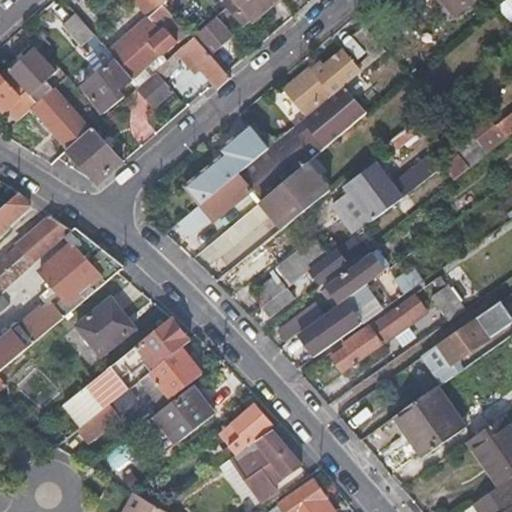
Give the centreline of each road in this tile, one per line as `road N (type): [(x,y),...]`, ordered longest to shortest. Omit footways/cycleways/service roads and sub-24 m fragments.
road 1 (residential): [(377,511),(135,249),(94,216)]
road 2 (residential): [(346,0),(94,216)]
